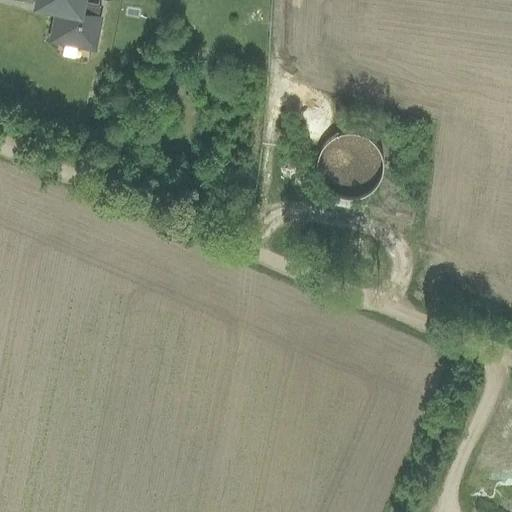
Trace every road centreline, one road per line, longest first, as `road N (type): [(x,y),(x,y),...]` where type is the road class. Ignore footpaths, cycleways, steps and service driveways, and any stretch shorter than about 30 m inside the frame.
road 1 (track): [(0,139),(511,353)]
road 2 (track): [(478,339),(495,368),(438,511)]
